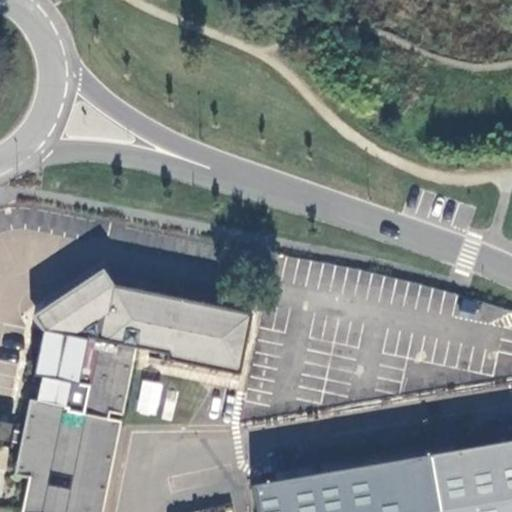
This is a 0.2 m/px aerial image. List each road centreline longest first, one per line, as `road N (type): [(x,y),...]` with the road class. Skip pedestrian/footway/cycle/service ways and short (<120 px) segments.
road 1 (unknown): [(0,291),(24,247),(65,241),(511,340)]
road 2 (unknown): [(143,511),(160,489),(221,451),(511,394)]
road 3 (primary): [(231,174),(511,277)]
road 4 (primary): [(231,174),(155,134),(61,55)]
road 5 (primary): [(29,153),(87,150),(231,174)]
